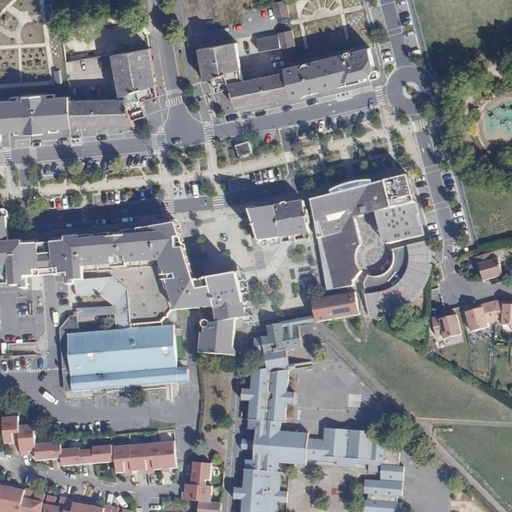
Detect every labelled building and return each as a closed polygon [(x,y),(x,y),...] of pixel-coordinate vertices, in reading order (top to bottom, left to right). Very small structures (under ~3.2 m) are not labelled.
[(273,3),(276,19),(290,16),(287,0),(273,3)] [(292,30),(278,33),(279,34),(281,47),(282,49),(295,46),(292,30)] [(281,47),(279,34),(258,38),(260,51),(281,47)] [(233,89),(237,110),(292,98),(286,71),(245,80),(237,41),(200,49),(206,80),(214,79),(217,92),(233,89)] [(286,71),(292,98),(343,86),(344,82),(371,75),(374,77),(376,78),(379,77),(380,75),(381,74),(382,71),(381,70),(380,69),(378,68),(371,46),(356,49),(358,53),(355,54),(355,52),(352,51),(348,52),(346,54),(346,56),(344,56),(343,53),(315,60),(315,63),(313,64),(311,63),(309,62),(307,62),(306,63),(305,66),(302,67),(300,63),(286,67),(286,71)] [(151,48),(114,55),(121,98),(71,100),(74,127),(136,125),(135,119),(148,115),(144,101),(159,95),(151,48)] [(71,100),(70,95),(57,96),(49,97),(49,94),(20,96),(20,99),(13,100),(0,100),(0,133),(22,131),(51,129),(74,127),(71,100)] [(249,143),(237,146),(241,159),(254,155),(249,143)] [(322,238),(335,289),(355,285),(355,280),(356,280),(363,270),(360,266),(358,261),(359,257),(360,252),(361,249),(364,246),(356,217),(384,210),(393,242),(425,234),(410,176),(313,200),(319,238),(322,238)] [(259,232),(262,242),(264,240),(277,238),(311,232),(309,224),(307,210),(305,202),(289,204),(288,203),(285,203),(283,205),(259,210),(253,210),(254,216),(255,220),(259,232)] [(27,274),(27,277),(32,277),(42,276),(39,244),(39,240),(10,242),(8,218),(10,217),(10,212),(7,210),(1,210),(2,213),(0,212),(0,217),(3,217),(5,246),(34,244),(36,273),(27,274)] [(0,274),(12,274),(13,286),(23,286),(23,289),(30,288),(30,280),(28,280),(27,277),(27,274),(36,273),(34,244),(5,246),(3,217),(0,217),(0,274)] [(194,290),(247,281),(246,277),(245,273),(242,271),(240,274),(197,281),(181,230),(180,224),(173,225),(171,225),(169,223),(167,225),(96,235),(77,237),(75,235),(73,235),(71,237),(64,238),(52,239),(53,242),(56,275),(61,274),(59,242),(112,236),(174,230),(194,290)] [(234,356),(237,356),(237,351),(234,348),(236,328),(241,328),(244,324),(244,321),(248,323),(253,322),(254,319),(253,317),(251,307),(252,305),(251,303),(249,293),(249,290),(248,288),(247,281),(194,290),(174,230),(112,236),(59,242),(61,274),(70,274),(70,278),(68,278),(69,284),(76,284),(77,295),(100,293),(115,292),(116,305),(118,330),(162,326),(162,328),(167,327),(169,326),(171,322),(174,322),(173,318),(177,313),(177,310),(193,309),(216,307),(219,322),(211,324),(210,322),(208,320),(205,321),(203,323),(204,326),(206,328),(206,333),(203,333),(201,353),(234,356)] [(264,240),(262,242),(263,247),(277,244),(278,244),(277,238),(264,240)] [(319,238),(328,290),(335,289),(322,238),(319,238)] [(429,240),(426,240),(393,248),(395,256),(395,260),(393,265),(392,266),(389,270),(388,271),(385,273),(381,275),(375,275),(369,274),(365,284),(370,315),(379,320),(382,320),(381,316),(381,313),(389,312),(397,309),(407,304),(414,299),(421,290),(426,281),(430,270),(431,263),(431,261),(431,255),(429,240)] [(39,244),(42,276),(50,275),(56,275),(53,242),(46,243),(39,244)] [(496,277),(504,275),(499,257),(504,255),(502,248),(475,256),(479,271),(481,270),(484,280),(496,277)] [(386,269),(388,271),(389,270),(392,266),(390,264),(391,263),(388,260),(381,268),(384,271),(386,269)] [(432,268),(433,263),(431,263),(430,270),(426,281),(421,290),(414,299),(407,304),(397,309),(389,312),(381,313),(381,316),(389,314),(397,312),(405,308),(411,303),(417,298),(422,291),(427,284),(430,276),(432,268)] [(100,293),(116,305),(115,292),(100,293)] [(360,314),(357,292),(314,300),(317,316),(317,321),(317,322),(360,314)] [(483,308),(475,310),(467,312),(472,332),(489,327),(489,324),(496,321),(497,301),(482,305),(483,308)] [(497,301),(496,321),(503,321),(503,325),(511,325),(511,304),(510,305),(504,305),(504,301),(497,301)] [(440,318),(439,315),(433,317),(438,337),(444,335),(446,339),(463,334),(457,314),(449,316),(440,318)] [(317,321),(317,316),(283,322),(283,324),(284,327),(317,321)] [(300,325),(284,328),(284,327),(283,324),(269,326),(270,336),(273,352),(287,350),(288,350),(303,347),(300,325)] [(180,370),(175,327),(167,327),(162,328),(71,337),(75,392),(181,383),(181,385),(191,384),(189,369),(180,370)] [(270,336),(255,339),(254,355),(266,354),(268,368),(253,371),(252,389),(244,388),(242,400),(250,401),(248,429),(257,429),(256,439),(256,450),(255,460),(246,460),(244,487),(236,486),(235,499),(243,499),(241,511),(279,511),(280,503),(288,503),(289,491),(281,490),(283,472),(279,471),(280,463),(307,465),(308,460),(338,463),(338,466),(356,467),(357,464),(372,465),(374,440),(374,431),(326,428),(325,438),(310,437),(310,432),(282,430),(283,422),(287,422),(288,404),(295,404),(296,392),(289,391),(291,370),(290,365),(288,350),(287,350),(273,352),(270,336)] [(63,466),(114,462),(113,446),(94,448),(94,450),(81,451),(81,448),(62,450),(62,445),(55,446),(55,443),(36,445),(35,425),(20,426),(19,417),(3,418),(5,439),(13,438),(14,443),(14,447),(21,446),(22,456),(29,455),(29,452),(29,447),(36,446),(36,451),(37,460),(62,459),(63,466)] [(243,449),(256,450),(256,439),(243,438),(243,449)] [(401,511),(402,503),(398,502),(399,496),(403,496),(405,466),(400,465),(401,448),(387,447),(387,441),(374,440),(372,465),(383,466),(381,481),(366,480),(365,493),(369,493),(369,500),(364,499),(363,511),(401,511)] [(176,442),(116,447),(117,468),(125,467),(126,472),(126,475),(133,475),(133,472),(133,467),(140,466),(140,471),(141,474),(155,473),(155,470),(155,465),(162,464),(162,469),(163,472),(170,472),(170,468),(170,463),(178,463),(176,442)] [(213,464),(195,462),(193,485),(192,493),(186,493),(183,493),(183,500),(200,501),(212,502),(213,487),(206,486),(207,480),(211,480),(213,464)] [(0,511),(4,511),(41,511),(46,494),(37,492),(35,501),(31,500),(33,490),(26,489),(4,484),(4,486),(0,485),(0,511)] [(132,511),(124,510),(123,511),(119,511),(120,508),(105,505),(105,509),(98,507),(98,504),(91,503),(90,506),(89,511),(74,508),(75,503),(75,500),(68,499),(67,509),(55,507),(57,498),(48,496),(45,511),(132,511)] [(212,502),(200,501),(198,511),(221,511),(222,503),(212,502)]
